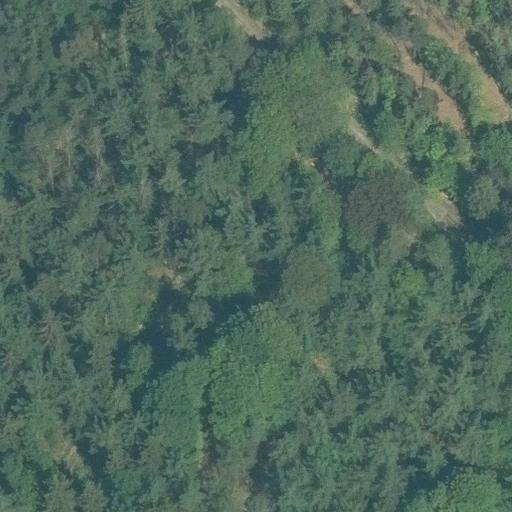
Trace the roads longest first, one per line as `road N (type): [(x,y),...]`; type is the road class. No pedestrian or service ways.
road 1 (track): [(45,511),(255,169),(310,99)]
road 2 (track): [(310,99),(511,295)]
road 3 (track): [(210,0),(310,99)]
road 4 (track): [(449,234),(511,129)]
